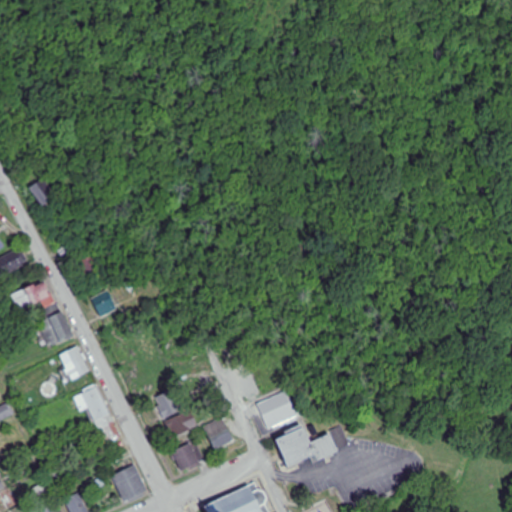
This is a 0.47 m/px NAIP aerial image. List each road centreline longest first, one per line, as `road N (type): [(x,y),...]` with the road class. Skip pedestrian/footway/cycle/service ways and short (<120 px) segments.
road 1 (residential): [(174,511),(0,164)]
road 2 (residential): [(148,511),(265,459)]
